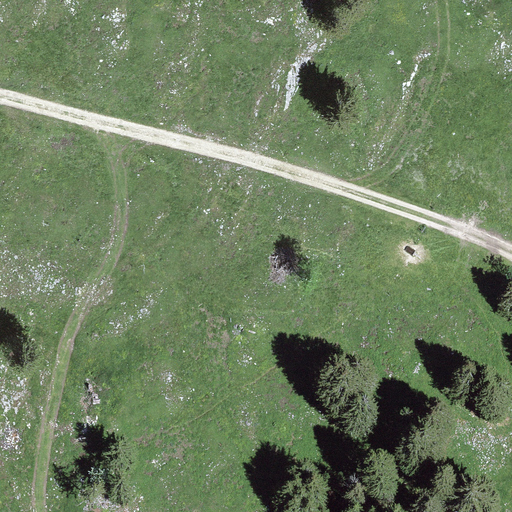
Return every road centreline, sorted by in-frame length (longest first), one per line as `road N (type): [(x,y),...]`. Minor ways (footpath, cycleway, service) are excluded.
road 1 (track): [(511,254),(275,168),(0,96)]
road 2 (track): [(106,124),(123,221),(112,260),(68,339),(40,511)]
